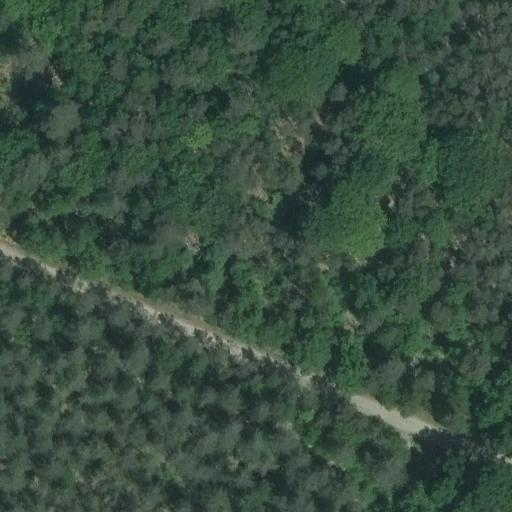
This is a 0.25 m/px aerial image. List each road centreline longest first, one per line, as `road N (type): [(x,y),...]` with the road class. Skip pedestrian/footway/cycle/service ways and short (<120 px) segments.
road 1 (track): [(0,259),(408,436)]
road 2 (track): [(376,511),(408,436),(511,481)]
